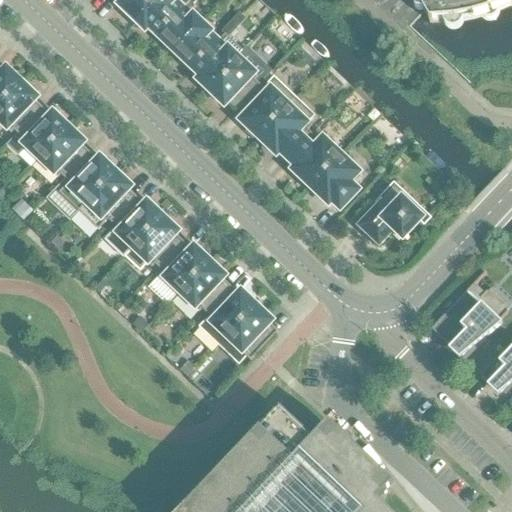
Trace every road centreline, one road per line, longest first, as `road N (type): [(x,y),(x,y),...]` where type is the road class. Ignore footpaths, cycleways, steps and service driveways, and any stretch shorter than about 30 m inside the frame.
road 1 (tertiary): [(345,307),(21,0)]
road 2 (residential): [(345,307),(336,374),(341,406),(454,511)]
road 3 (residential): [(511,462),(399,357),(385,315)]
road 4 (tertiary): [(511,190),(398,311),(385,315)]
